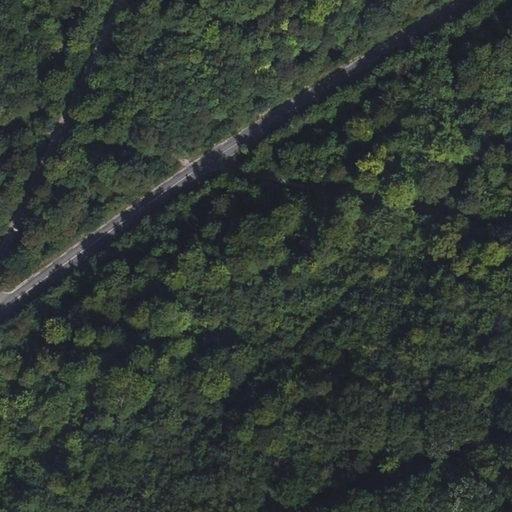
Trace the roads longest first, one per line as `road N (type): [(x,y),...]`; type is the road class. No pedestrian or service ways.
road 1 (secondary): [(0,312),(198,167),(471,0)]
road 2 (track): [(126,511),(511,140)]
road 3 (track): [(198,167),(511,235)]
road 4 (unclassified): [(128,0),(0,264)]
road 5 (unclassified): [(260,511),(511,432)]
